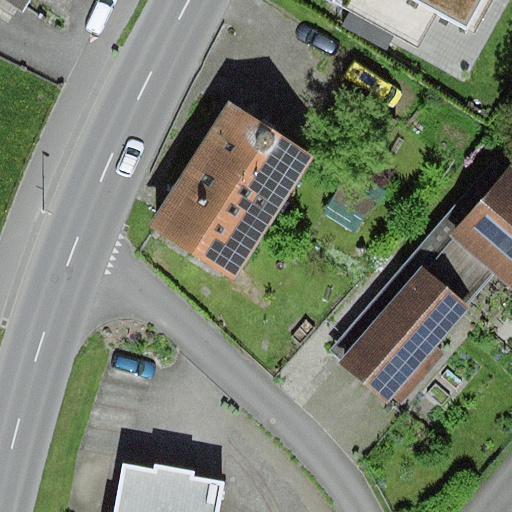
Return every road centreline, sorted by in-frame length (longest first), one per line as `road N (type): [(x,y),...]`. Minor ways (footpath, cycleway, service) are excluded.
road 1 (residential): [(67,260),(158,302),(313,449),(360,511)]
road 2 (primary): [(67,260),(189,0)]
road 3 (primary): [(0,509),(67,260)]
